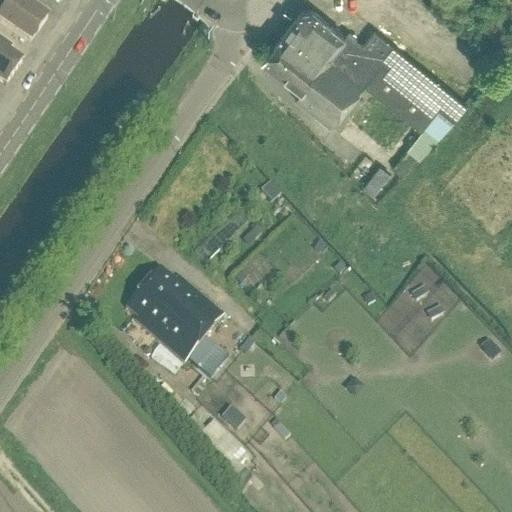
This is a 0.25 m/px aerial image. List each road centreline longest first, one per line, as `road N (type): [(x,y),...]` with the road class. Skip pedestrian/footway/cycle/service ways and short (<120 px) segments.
road 1 (unclassified): [(0,383),(236,42),(238,21)]
road 2 (secondary): [(0,156),(104,0)]
